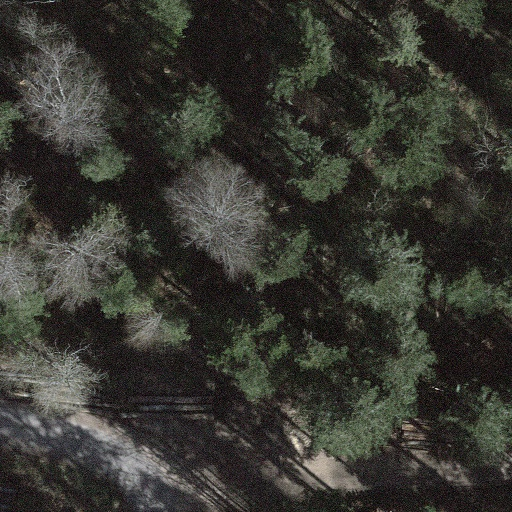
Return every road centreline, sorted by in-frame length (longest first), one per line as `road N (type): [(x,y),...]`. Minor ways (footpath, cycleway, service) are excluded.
road 1 (track): [(511,463),(136,457)]
road 2 (unclassified): [(157,511),(136,457),(113,443),(0,417)]
